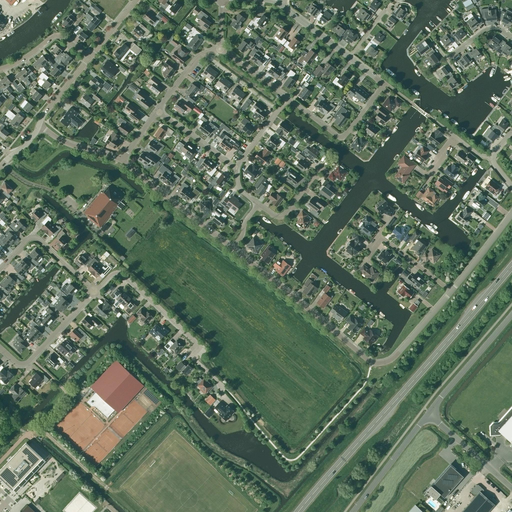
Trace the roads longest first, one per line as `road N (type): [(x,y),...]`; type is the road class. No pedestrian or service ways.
road 1 (trunk): [(297,511),(511,265)]
road 2 (unclassified): [(231,248),(378,364),(400,351),(450,291)]
road 3 (residential): [(94,292),(121,273),(200,345),(190,357),(226,389)]
road 4 (unclassified): [(121,160),(231,248)]
road 5 (unclassified): [(511,313),(429,412)]
road 6 (unclassified): [(429,412),(352,511)]
